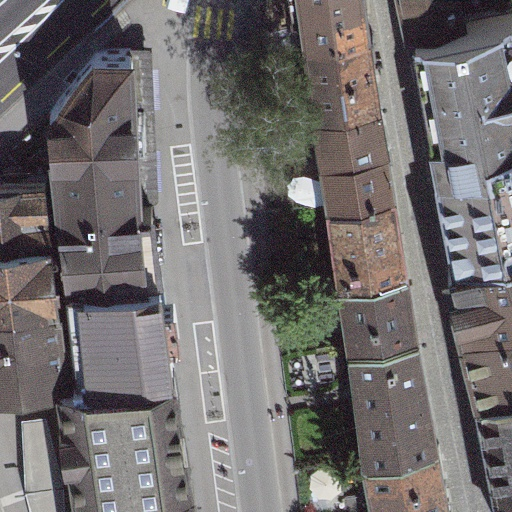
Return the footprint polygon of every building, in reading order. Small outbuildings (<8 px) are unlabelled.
[(295,0),(297,31),(367,20),(364,0),(295,0)] [(391,0),(396,25),(402,24),(452,13),(449,0),(391,0)] [(422,120),(511,101),(511,0),(452,13),(402,24),(422,120)] [(297,31),(309,111),(379,101),(367,20),(297,31)] [(56,111),(65,236),(160,231),(136,42),(101,47),(56,111)] [(309,111),(323,197),(393,185),(379,101),(309,111)] [(435,244),(511,228),(511,101),(422,120),(410,123),(435,244)] [(323,197),(336,276),(407,264),(393,185),(323,197)] [(45,242),(42,188),(0,191),(0,245),(39,242),(45,242)] [(458,380),(511,367),(511,228),(435,244),(428,247),(458,380)] [(165,299),(160,231),(65,236),(72,310),(165,299)] [(0,388),(50,382),(39,242),(0,245),(0,388)] [(407,264),(336,276),(345,345),(420,333),(407,264)] [(165,299),(72,310),(60,365),(173,355),(165,299)] [(438,440),(420,333),(345,345),(362,453),(438,440)] [(60,365),(89,511),(198,511),(173,355),(60,365)] [(511,511),(511,367),(458,380),(483,511),(511,511)] [(450,511),(438,440),(362,453),(371,511),(450,511)]
